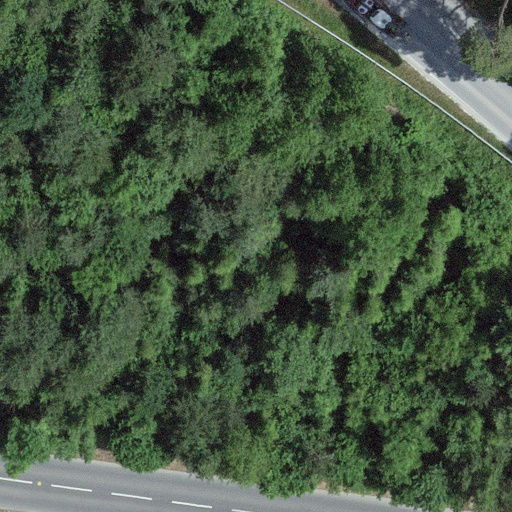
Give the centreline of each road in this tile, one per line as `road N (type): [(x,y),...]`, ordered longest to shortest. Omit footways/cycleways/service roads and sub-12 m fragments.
road 1 (tertiary): [(0,477),(256,511)]
road 2 (tertiary): [(402,0),(511,87)]
